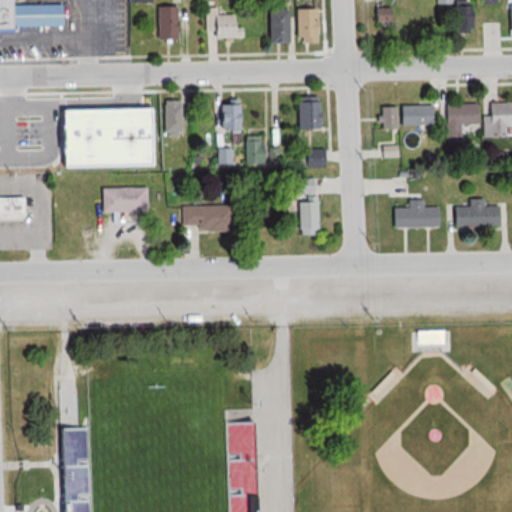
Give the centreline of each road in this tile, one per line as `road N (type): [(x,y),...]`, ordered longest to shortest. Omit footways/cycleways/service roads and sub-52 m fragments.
road 1 (residential): [(511,65),(0,75)]
road 2 (residential): [(511,261),(0,270)]
road 3 (residential): [(356,265),(344,0)]
